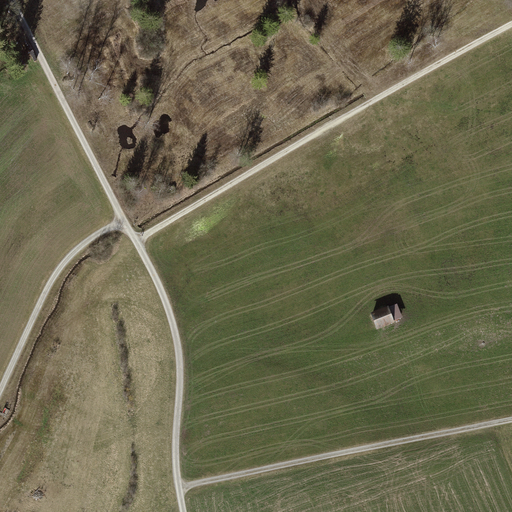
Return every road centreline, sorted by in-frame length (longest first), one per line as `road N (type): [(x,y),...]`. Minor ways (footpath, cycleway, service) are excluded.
road 1 (track): [(182,511),(175,328),(11,0)]
road 2 (track): [(511,27),(137,241)]
road 3 (track): [(178,489),(511,419)]
road 4 (track): [(123,220),(66,262),(0,391)]
